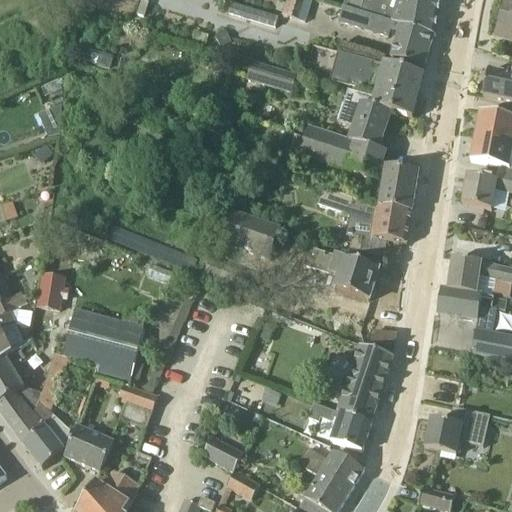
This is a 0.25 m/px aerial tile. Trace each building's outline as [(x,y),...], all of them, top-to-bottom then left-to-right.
[(304,0),(286,0),(281,17),(298,23),(304,0)] [(441,5),(424,0),(373,0),(372,5),(364,2),(360,14),(373,17),(436,37),(441,5)] [(511,0),(508,0),(498,34),(497,36),(498,36),(511,40),(511,0)] [(274,31),(277,19),(231,5),(227,16),(274,31)] [(360,14),(359,15),(345,11),(341,24),(389,39),(391,32),(399,35),(391,61),(424,71),(434,38),(435,39),(436,37),(373,17),(360,14)] [(348,92),(347,95),(374,103),(371,112),(391,118),(392,115),(413,121),(413,120),(411,119),(422,78),(424,79),(424,77),(389,68),(388,69),(338,54),(330,83),(376,97),(375,100),(348,92)] [(295,93),(299,71),(252,62),(248,84),(295,93)] [(511,105),(511,73),(501,71),(500,75),(488,73),(483,99),(511,105)] [(379,153),(391,118),(371,112),(374,103),(347,95),(337,125),(352,129),(347,142),(309,129),(307,134),(385,160),(387,155),(379,153)] [(39,118),(49,140),(60,138),(63,107),(39,118)] [(475,139),(511,146),(511,120),(480,115),(475,139)] [(305,141),(300,140),(245,122),(238,139),(344,173),(371,183),(364,210),(410,225),(418,176),(386,171),(382,171),(385,160),(307,134),(305,141)] [(511,146),(475,139),(470,164),(499,169),(499,170),(509,171),(511,158),(511,146)] [(511,171),(509,171),(499,170),(496,183),(468,178),(462,207),(492,213),(496,192),(511,195),(511,171)] [(410,225),(364,210),(318,194),(313,208),(356,223),(372,228),(370,242),(339,237),(336,252),(384,260),(387,244),(406,247),(410,225)] [(270,262),(280,232),(223,212),(213,243),(270,262)] [(379,273),(344,262),(344,263),(309,252),(304,268),(339,279),(335,293),(369,304),(379,273)] [(442,293),(442,294),(476,299),(479,280),(511,287),(511,272),(482,266),(453,261),(448,293),(442,293)] [(145,280),(169,290),(175,276),(151,266),(145,280)] [(37,311),(61,315),(63,302),(65,291),(67,282),(42,277),(37,311)] [(0,320),(18,312),(28,307),(23,296),(12,300),(3,281),(0,283),(0,320)] [(506,313),(508,305),(476,299),(442,294),(438,318),(478,324),(471,358),(510,365),(511,365),(511,338),(494,335),(497,320),(491,319),(493,310),(506,313)] [(12,317),(15,315),(18,313),(18,312),(0,320),(0,363),(20,352),(24,349),(26,348),(16,328),(17,327),(12,317)] [(95,379),(110,384),(129,389),(145,332),(143,331),(147,319),(128,314),(125,326),(75,313),(63,360),(66,361),(100,368),(97,374),(94,372),(92,378),(94,379),(95,379)] [(370,351),(393,360),(396,337),(372,334),(370,351)] [(371,427),(393,360),(370,351),(370,352),(360,349),(348,381),(344,394),(337,416),(371,427)] [(27,391),(20,384),(30,377),(23,366),(27,364),(20,352),(0,363),(0,415),(17,439),(24,447),(49,424),(39,414),(57,358),(55,358),(43,397),(27,391)] [(58,391),(66,361),(63,360),(57,358),(39,414),(49,424),(24,447),(43,471),(65,453),(64,451),(66,448),(72,435),(51,415),(54,408),(58,391)] [(158,400),(139,394),(124,389),(119,403),(127,406),(153,415),(158,400)] [(240,409),(234,407),(237,400),(230,396),(226,403),(221,414),(222,415),(219,423),(231,429),(233,429),(240,409)] [(147,431),(153,415),(127,406),(121,422),(146,431),(147,431)] [(371,427),(337,416),(314,408),(309,422),(319,426),(320,422),(327,424),(323,439),(331,442),(330,444),(362,455),(371,427)] [(490,419),(481,417),(462,412),(458,428),(431,422),(425,451),(456,457),(459,445),(483,450),(490,419)] [(101,475),(114,446),(77,430),(65,460),(101,475)] [(243,458),(230,451),(212,441),(203,459),(234,475),(235,475),(243,458)] [(334,454),(328,464),(309,452),(299,467),(307,473),(318,479),(324,471),(338,480),(331,492),(347,501),(365,473),(334,454)] [(340,511),(347,501),(331,492),(338,480),(324,471),(318,479),(297,511),(340,511)] [(260,489),(235,475),(234,475),(227,489),(232,492),(245,499),(252,503),(260,489)] [(106,492),(97,486),(79,511),(128,511),(131,508),(140,488),(114,476),(106,492)] [(422,491),(418,507),(436,511),(451,511),(455,501),(422,491)] [(203,511),(212,511),(215,506),(202,500),(198,509),(202,510),(202,511),(203,511)] [(202,510),(198,509),(185,503),(181,511),(201,511),(202,511),(202,510)]
